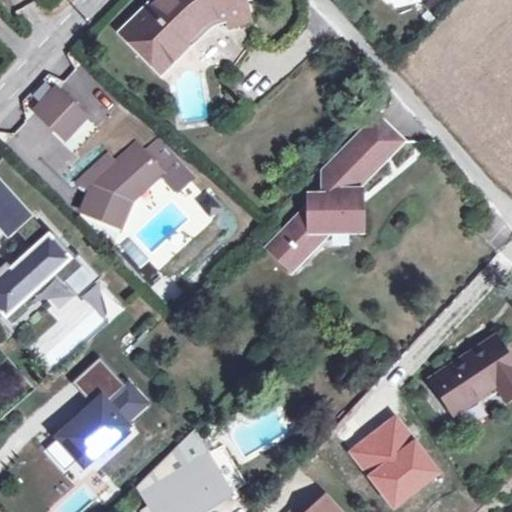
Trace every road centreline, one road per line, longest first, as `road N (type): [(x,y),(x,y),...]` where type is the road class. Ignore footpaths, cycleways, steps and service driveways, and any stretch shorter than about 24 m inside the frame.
road 1 (residential): [(323,0),(511,217)]
road 2 (tertiary): [(100,0),(0,96)]
